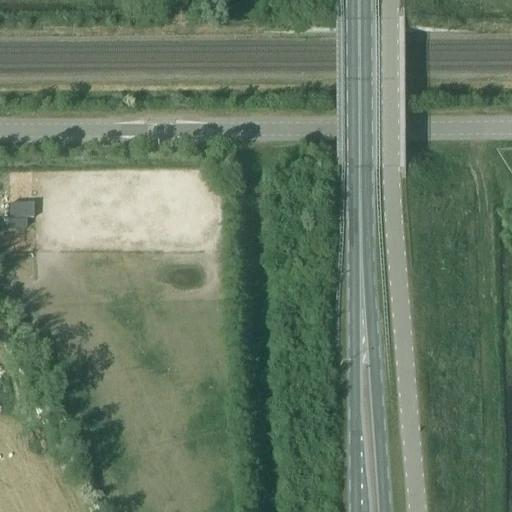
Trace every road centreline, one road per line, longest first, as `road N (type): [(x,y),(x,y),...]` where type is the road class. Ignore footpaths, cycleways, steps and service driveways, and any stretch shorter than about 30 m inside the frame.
road 1 (unclassified): [(414,511),(390,173),(390,0)]
road 2 (tertiary): [(511,127),(0,130)]
road 3 (primary): [(361,291),(357,0)]
road 4 (primary): [(384,511),(372,335),(361,291)]
road 5 (primary): [(361,291),(353,336),(355,511)]
